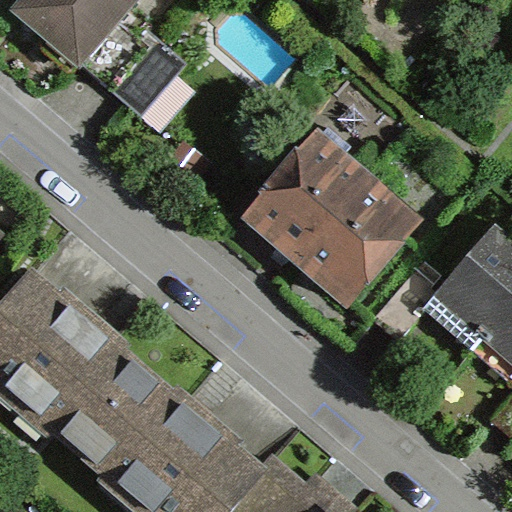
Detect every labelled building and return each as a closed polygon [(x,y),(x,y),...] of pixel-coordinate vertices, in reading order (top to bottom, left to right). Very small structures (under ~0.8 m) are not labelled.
[(137,0),(13,0),(0,15),(0,22),(68,81),(137,0)] [(324,0),(301,0),(315,11),(324,0)] [(416,229),(308,138),(232,228),(340,319),(416,229)] [(511,251),(488,231),(427,303),(511,374),(511,251)] [(246,511),(273,480),(33,276),(0,315),(0,395),(137,511),(246,511)]
